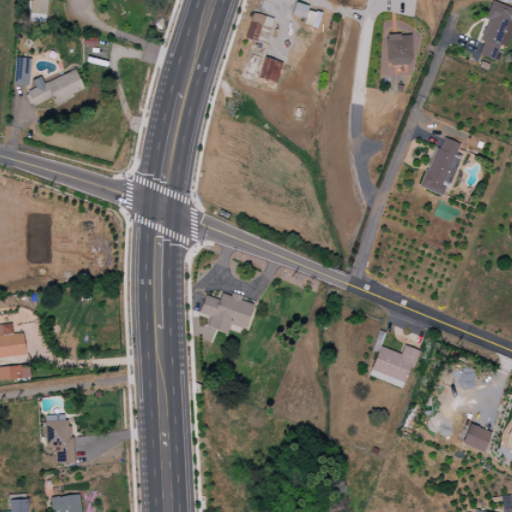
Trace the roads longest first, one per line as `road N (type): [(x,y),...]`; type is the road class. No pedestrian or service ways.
road 1 (tertiary): [(159,208),(511,352)]
road 2 (secondary): [(164,511),(154,276),(159,208)]
road 3 (secondary): [(159,208),(174,120),(210,0)]
road 4 (tertiary): [(0,156),(159,208)]
